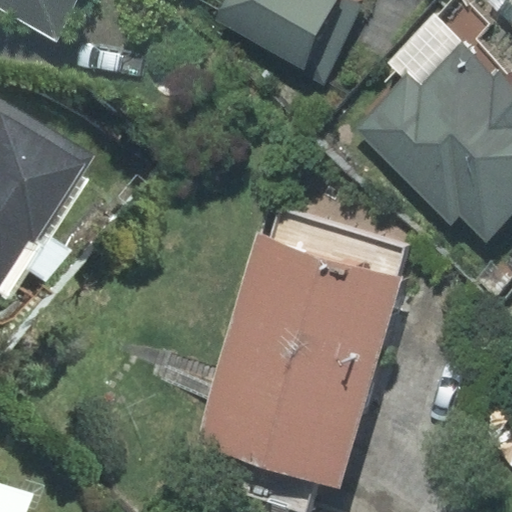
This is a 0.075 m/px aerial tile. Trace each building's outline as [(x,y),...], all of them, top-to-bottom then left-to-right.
[(0,0),(0,5),(56,33),(72,0),(0,0)] [(217,0),(207,22),(324,79),(360,4),(351,0),(217,0)] [(402,76),(352,129),(451,220),(459,212),(487,238),(511,211),(511,71),(477,39),(491,23),(465,0),(449,0),(389,65),(402,76)] [(90,156),(0,100),(0,284),(29,238),(36,242),(90,156)] [(338,486),(401,278),(395,277),(404,247),(281,210),(272,243),(260,239),(198,443),(338,486)] [(0,511),(23,511),(29,494),(0,484),(0,511)]
